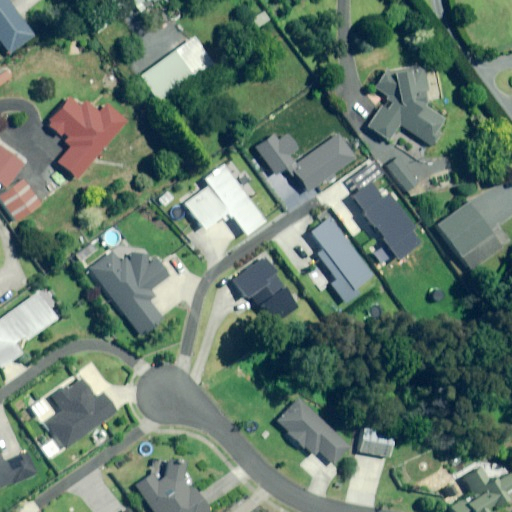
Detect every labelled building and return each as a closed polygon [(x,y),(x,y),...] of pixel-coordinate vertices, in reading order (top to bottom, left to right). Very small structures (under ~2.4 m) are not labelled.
[(0,0),(0,45),(6,55),(31,37),(11,8),(12,7),(6,0),(0,0)] [(108,26),(98,8),(85,16),(94,34),(108,26)] [(188,40),(175,21),(153,37),(157,43),(128,63),(157,104),(212,66),(192,37),(188,40)] [(396,125),(429,147),(440,130),(436,127),(442,119),(429,110),(422,68),(390,74),(392,84),(380,76),(371,89),(385,98),(383,101),(388,104),(385,109),(380,106),(364,128),(385,142),(396,125)] [(0,84),(10,78),(5,69),(0,72),(0,84)] [(79,107),(67,97),(46,121),(48,123),(45,127),(58,138),(62,134),(65,137),(62,141),(69,148),(56,163),(74,179),(125,122),(105,104),(97,113),(84,102),(79,107)] [(273,176),(283,169),(289,178),(293,176),(305,193),(353,158),(335,133),(293,163),(288,156),(297,150),(287,136),(278,142),(272,134),(253,148),(273,176)] [(22,166),(0,148),(0,185),(4,188),(0,193),(0,204),(13,222),(38,204),(16,174),(22,166)] [(378,164),(371,157),(362,165),(369,173),(378,164)] [(417,183),(396,157),(384,167),(409,198),(415,194),(411,189),(417,183)] [(262,222),(221,166),(202,180),(207,187),(182,205),(200,230),(225,213),(242,236),(262,222)] [(380,200),(369,184),(349,198),(392,262),(417,244),(408,231),(410,229),(387,195),(380,200)] [(498,248),(465,204),(435,227),(468,271),(498,248)] [(368,277),(327,219),(307,233),(319,250),(313,254),(332,280),(327,284),(341,304),(351,297),(352,289),(368,277)] [(79,264),(94,251),(89,245),(74,258),(79,264)] [(149,292),(168,279),(155,260),(147,266),(148,254),(130,253),(130,262),(120,261),(119,261),(113,253),(88,271),(137,338),(162,320),(149,302),(152,302),(153,293),(149,292)] [(273,272),(263,259),(231,283),(243,299),(251,293),(274,325),(296,309),(270,274),(273,272)] [(53,319),(35,294),(0,319),(0,367),(18,355),(10,344),(21,337),(23,340),(53,319)] [(94,399),(80,378),(49,399),(60,414),(45,425),(62,450),(114,414),(101,394),(94,399)] [(35,418),(44,412),(31,392),(15,403),(21,412),(28,408),(35,418)] [(348,448),(298,400),(275,423),(311,458),(316,452),(331,466),(348,448)] [(392,434),(361,429),(357,453),(387,459),(392,434)] [(2,463),(0,459),(0,489),(34,475),(25,453),(2,463)] [(183,466),(165,464),(163,479),(157,483),(150,474),(133,486),(151,511),(208,511),(194,491),(192,493),(182,478),(183,466)] [(460,477),(470,494),(448,507),(450,511),(483,511),(483,510),(502,499),(499,494),(510,487),(502,474),(487,483),(477,467),(460,477)] [(457,494),(450,485),(440,492),(447,502),(457,494)]
